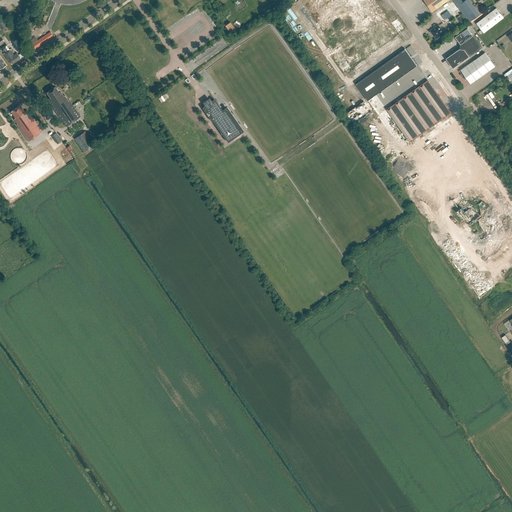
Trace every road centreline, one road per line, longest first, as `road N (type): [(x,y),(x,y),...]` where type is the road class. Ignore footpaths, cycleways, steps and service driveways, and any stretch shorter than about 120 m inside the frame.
road 1 (unclassified): [(511,168),(393,0)]
road 2 (unclassified): [(0,81),(117,0)]
